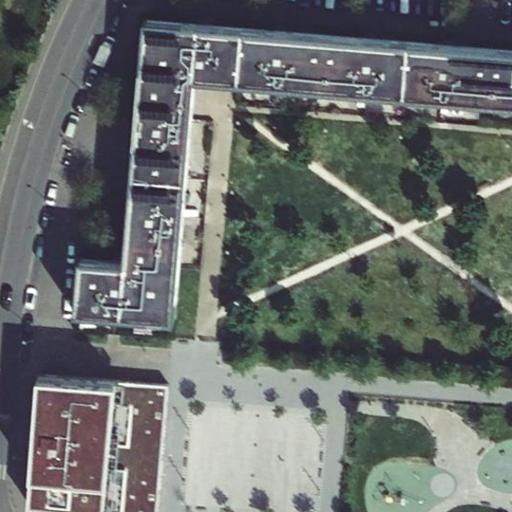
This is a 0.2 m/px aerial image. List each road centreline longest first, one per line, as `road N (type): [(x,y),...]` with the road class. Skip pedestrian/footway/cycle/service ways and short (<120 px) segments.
road 1 (residential): [(0,419),(10,304),(35,176),(106,0)]
road 2 (unknown): [(210,342),(366,374)]
